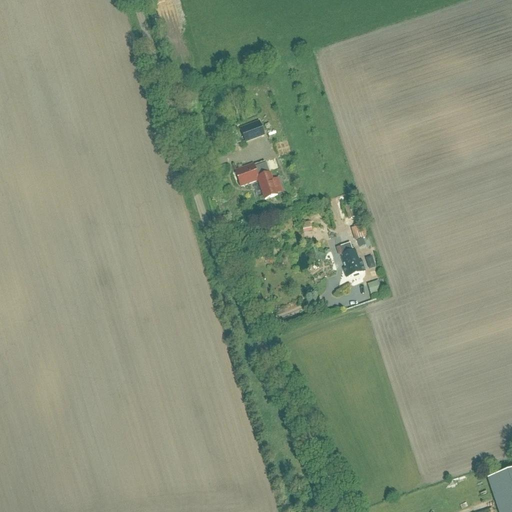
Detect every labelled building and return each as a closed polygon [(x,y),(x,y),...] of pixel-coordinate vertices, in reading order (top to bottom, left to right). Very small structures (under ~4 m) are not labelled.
[(259,122),(239,129),(245,144),(265,137),(259,122)] [(266,165),(254,169),(253,165),(234,171),(240,188),(258,182),(264,201),(277,197),(277,195),(282,193),(277,180),(272,181),(269,173),(275,170),(272,161),(266,163),(266,165)] [(352,253),(350,245),(338,249),(345,269),(343,269),(346,279),(365,273),(361,262),(359,262),(355,252),(352,253)] [(369,284),(371,295),(382,292),(380,282),(369,284)] [(511,511),(511,476),(489,484),(497,511),(511,511)]
